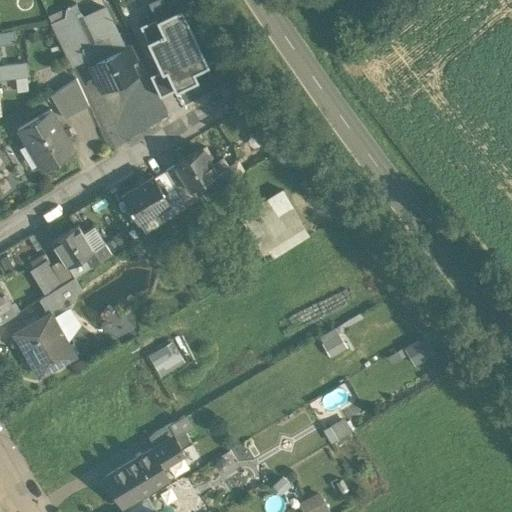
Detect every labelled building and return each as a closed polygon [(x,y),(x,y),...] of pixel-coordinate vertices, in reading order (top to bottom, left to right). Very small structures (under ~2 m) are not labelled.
[(154,0),(147,4),(156,21),(181,9),(176,0),(154,0)] [(90,46),(76,15),(79,13),(75,5),(65,10),(64,18),(79,51),(81,50),(90,46)] [(123,49),(104,9),(84,18),(96,43),(90,46),(81,50),(86,60),(101,91),(135,75),(129,61),(134,58),(128,47),(123,49)] [(193,33),(181,9),(156,21),(161,33),(146,40),(160,71),(164,69),(171,84),(175,91),(197,80),(194,73),(208,66),(208,65),(193,33)] [(79,51),(64,18),(51,24),(62,47),(71,67),(86,60),(81,50),(79,51)] [(193,33),(208,65),(219,59),(204,28),(193,33)] [(0,32),(0,45),(15,42),(13,31),(0,32)] [(13,65),(0,66),(0,80),(15,79),(13,65)] [(149,76),(159,98),(174,91),(171,84),(164,69),(160,71),(149,76)] [(76,79),(50,96),(64,119),(88,106),(76,79)] [(50,110),(17,129),(41,170),(74,151),(50,110)] [(229,180),(218,161),(211,164),(202,149),(174,166),(186,187),(189,191),(198,185),(205,196),(229,180)] [(174,166),(164,172),(174,189),(176,193),(186,187),(174,166)] [(174,189),(164,172),(153,178),(164,196),(174,189)] [(153,178),(152,177),(121,195),(138,223),(169,204),(164,196),(153,178)] [(282,194),(240,219),(260,253),(302,228),(282,194)] [(77,226),(51,242),(61,258),(67,268),(68,267),(83,258),(93,252),(93,251),(82,234),(77,226)] [(93,251),(104,244),(93,227),(82,234),(93,251)] [(128,241),(122,231),(110,239),(116,248),(128,241)] [(93,252),(83,258),(89,268),(110,255),(104,244),(93,251),(93,252)] [(50,265),(47,258),(31,268),(45,294),(62,285),(50,265)] [(67,268),(61,258),(50,265),(62,285),(74,277),(68,267),(67,268)] [(82,291),(74,277),(62,285),(69,296),(47,310),(50,314),(53,318),(71,307),(76,294),(82,291)] [(62,285),(40,299),(47,310),(69,296),(62,285)] [(0,287),(0,310),(10,305),(0,287)] [(10,305),(0,310),(0,323),(15,314),(10,305)] [(50,314),(14,333),(38,375),(73,356),(50,314)] [(324,343),(331,356),(349,346),(343,334),(324,343)] [(182,416),(148,436),(154,447),(155,448),(184,431),(189,428),(182,416)] [(154,447),(105,476),(121,504),(167,477),(161,469),(184,455),(180,449),(191,442),(184,431),(155,448),(154,447)] [(320,489),(298,499),(303,511),(321,511),(329,509),(320,489)]
